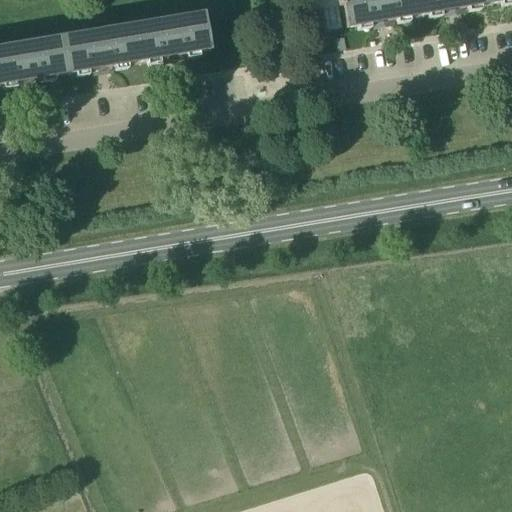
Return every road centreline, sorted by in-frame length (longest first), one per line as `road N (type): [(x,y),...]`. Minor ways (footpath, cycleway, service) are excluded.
road 1 (residential): [(0,157),(511,69)]
road 2 (primary): [(0,275),(511,196)]
